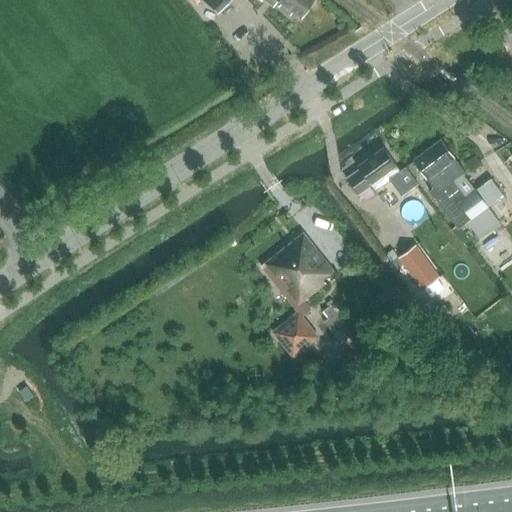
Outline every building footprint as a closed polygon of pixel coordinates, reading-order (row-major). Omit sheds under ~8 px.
[(200,0),(217,15),(224,7),(230,0),(200,0)] [(314,0),(278,0),(279,0),(279,1),(281,3),(280,5),(281,8),(288,14),(292,13),(293,11),(301,17),(314,0)] [(416,161),(435,187),(429,191),(457,229),(466,223),(476,238),(498,222),(487,207),(502,196),(490,181),(475,192),(475,191),(465,198),(454,183),(468,173),(443,140),(416,161)] [(420,202),(428,195),(407,168),(402,171),(384,148),(358,166),(361,170),(356,174),(355,172),(348,177),(349,179),(348,180),(357,194),(371,185),(375,191),(399,175),(420,202)] [(323,279),(334,271),(304,233),(262,266),(298,312),(303,317),(312,309),(304,300),(326,283),(323,279)] [(438,278),(415,246),(398,259),(421,291),(438,278)] [(337,314),(332,306),(323,312),(329,319),(325,322),(334,335),(338,332),(343,338),(352,333),(347,326),(337,314)] [(293,355),(317,336),(303,317),(298,312),(274,331),(293,355)] [(335,388),(353,378),(345,368),(328,378),(335,388)]
